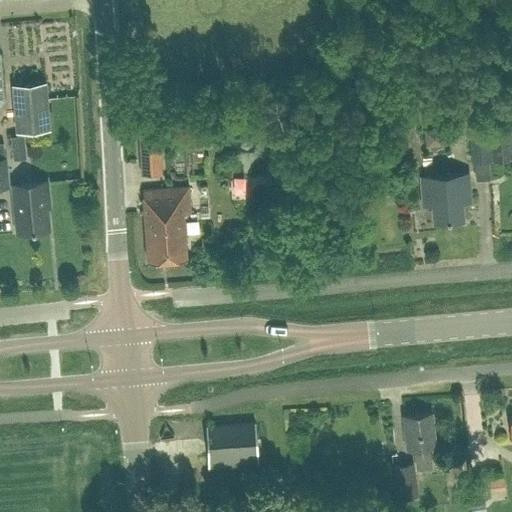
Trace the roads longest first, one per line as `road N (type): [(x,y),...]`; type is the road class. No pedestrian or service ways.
road 1 (unclassified): [(170,302),(511,270)]
road 2 (unclassified): [(124,337),(103,0)]
road 3 (unclassified): [(188,407),(243,393),(511,367)]
road 4 (secondary): [(129,380),(256,368),(322,338)]
road 5 (secondary): [(322,338),(251,326),(124,337)]
road 6 (secondary): [(322,338),(511,320)]
road 7 (tertiary): [(139,511),(129,380)]
road 8 (secondary): [(0,390),(129,380)]
road 9 (secondary): [(124,337),(0,349)]
